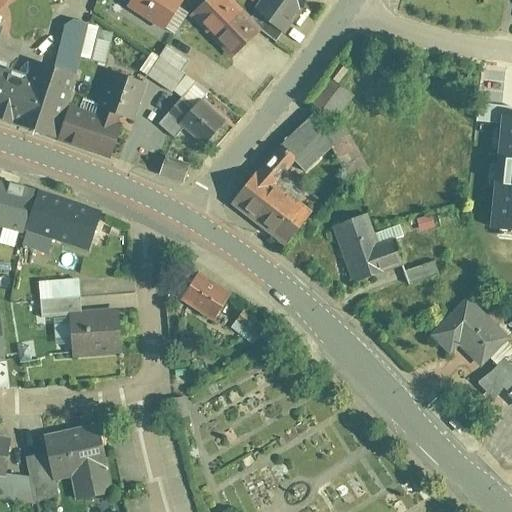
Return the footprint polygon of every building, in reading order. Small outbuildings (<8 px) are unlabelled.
[(181,0),(126,0),(121,7),(163,35),(184,2),(181,0)] [(219,0),(204,0),(186,22),(226,55),(250,26),(219,0)] [(275,30),(290,8),(296,12),(304,0),(257,0),(249,13),(275,30)] [(68,23),(55,50),(78,61),(91,34),(68,23)] [(165,51),(145,78),(168,95),(188,68),(165,51)] [(373,53),(372,74),(395,75),(395,54),(373,53)] [(30,64),(26,79),(0,70),(0,122),(51,139),(73,75),(30,64)] [(335,86),(316,114),(331,124),(350,97),(335,86)] [(185,87),(160,118),(194,145),(219,115),(185,87)] [(66,103),(52,142),(104,161),(119,122),(66,103)] [(511,116),(504,116),(492,229),(511,231),(511,116)] [(339,127),(321,138),(345,181),(363,171),(339,127)] [(307,213),(273,189),(291,164),(275,153),(258,177),(254,174),(227,211),(281,250),(307,213)] [(183,182),(189,163),(165,157),(160,174),(183,182)] [(0,227),(22,234),(35,190),(2,181),(0,187),(0,227)] [(38,196),(26,230),(83,251),(95,216),(38,196)] [(423,251),(377,264),(366,223),(329,233),(343,285),(371,278),(375,292),(430,277),(423,251)] [(229,294),(197,272),(178,301),(210,323),(229,294)] [(38,281),(38,304),(75,303),(75,280),(38,281)] [(507,340),(465,299),(431,334),(450,353),(459,344),(482,366),(507,340)] [(64,318),(65,358),(115,356),(114,316),(64,318)] [(72,478),(75,502),(98,499),(95,474),(104,473),(98,431),(21,442),(26,484),(72,478)]
